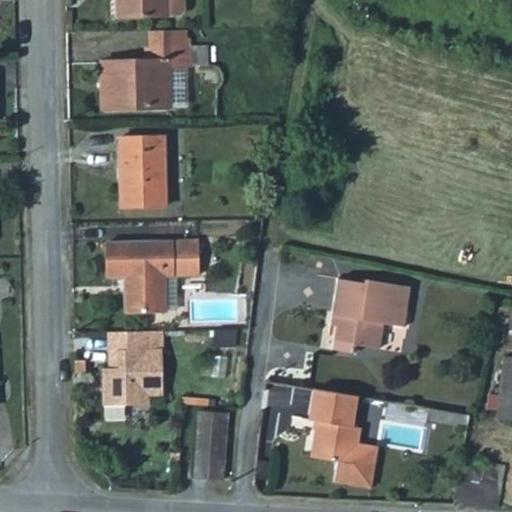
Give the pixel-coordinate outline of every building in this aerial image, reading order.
[(111,0),(112,13),(179,11),(185,5),(184,0),(111,0)] [(109,79),(110,104),(169,101),(168,64),(191,63),(190,42),(146,43),(146,57),(102,59),(103,79),(109,79)] [(121,204),(167,203),(165,133),(120,134),(121,204)] [(168,306),(167,272),(177,272),(201,271),(201,236),(107,239),(108,273),(126,273),(127,308),(168,306)] [(177,272),(167,272),(168,306),(178,306),(177,272)] [(334,345),(357,349),(358,340),(381,344),(386,320),(395,321),(397,306),(407,308),(412,282),(367,275),(366,278),(339,273),(332,311),(340,312),(334,345)] [(397,306),(395,321),(405,323),(407,308),(397,306)] [(149,393),(164,393),(163,346),(139,346),(139,329),(109,329),(110,348),(118,347),(119,364),(112,365),(110,365),(102,365),(103,403),(149,401),(149,393)] [(110,348),(110,365),(112,365),(119,364),(118,347),(110,348)] [(511,354),(506,354),(498,414),(511,416),(511,354)] [(361,425),(353,424),(359,392),(314,385),(309,416),(318,417),(312,451),(338,456),(334,476),(371,483),(379,442),(359,438),(361,425)] [(195,473),(227,476),(231,410),(199,408),(195,473)] [(454,495),(497,503),(505,462),(462,453),(454,495)]
